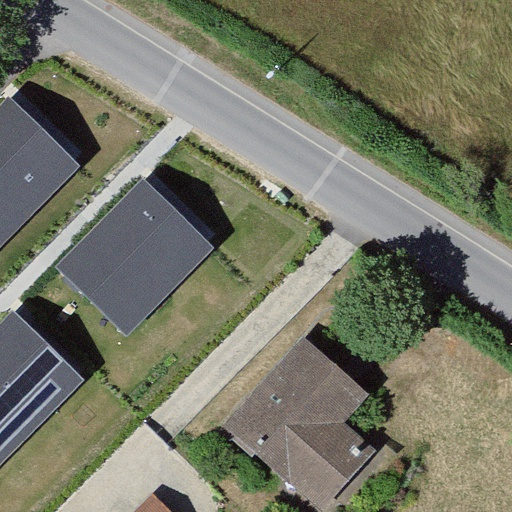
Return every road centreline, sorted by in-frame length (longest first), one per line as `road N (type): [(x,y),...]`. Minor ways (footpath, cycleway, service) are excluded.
road 1 (unclassified): [(46,0),(511,295)]
road 2 (unknown): [(453,258),(374,391)]
